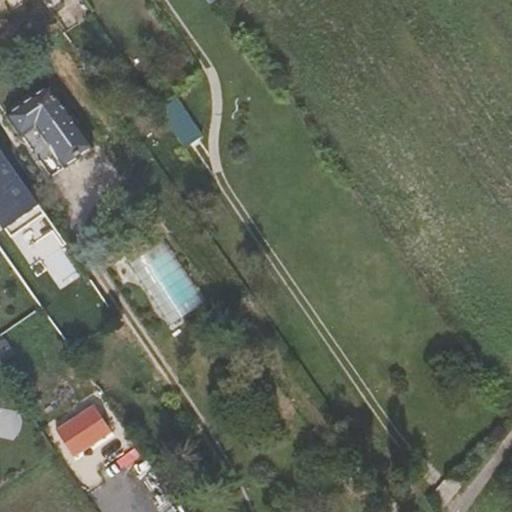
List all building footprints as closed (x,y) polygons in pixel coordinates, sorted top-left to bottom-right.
[(50,82),(5,113),(48,175),(93,144),(50,82)] [(44,214),(0,150),(0,221),(11,237),(44,214)] [(102,331),(90,312),(59,332),(72,350),(102,331)] [(110,430),(94,405),(58,428),(75,453),(110,430)] [(110,430),(75,453),(83,465),(118,441),(110,430)]
